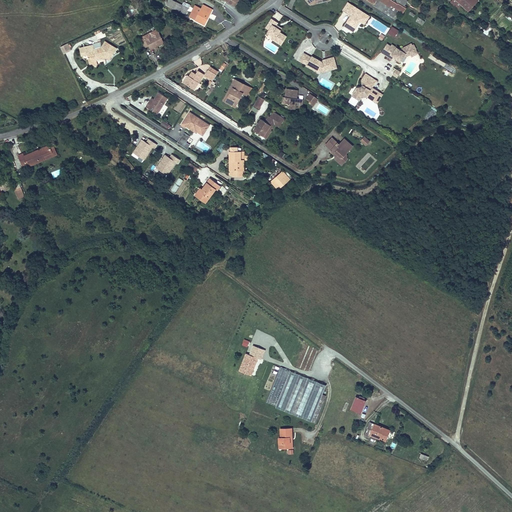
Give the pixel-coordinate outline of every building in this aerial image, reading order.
[(188,9),(182,5),(171,0),(167,0),(166,4),(185,15),(188,9)] [(186,0),(184,0),(182,5),(188,9),(192,3),(186,0)] [(393,0),(381,0),(381,1),(391,7),(392,5),(403,12),(406,7),(404,6),(397,2),(393,0)] [(457,0),(468,10),(478,0),(477,0),(457,0)] [(342,10),(347,13),(352,4),(347,2),(342,10)] [(369,16),(352,4),(347,13),(351,15),(344,26),(351,30),(356,23),(358,24),(360,21),(364,24),(369,16)] [(199,8),(194,19),(204,25),(212,10),(203,5),(201,9),(199,8)] [(418,17),(415,21),(422,25),(425,21),(418,17)] [(273,36),(283,42),(287,36),(280,31),(281,30),(276,26),(277,24),(278,22),(272,18),(265,27),(269,29),(267,32),(273,36)] [(399,30),(392,26),(388,33),(394,37),(399,30)] [(491,37),(493,32),(485,27),(483,32),(491,37)] [(157,30),(140,38),(145,47),(148,46),(151,50),(164,43),(157,30)] [(273,36),(271,39),(281,45),(283,42),(273,36)] [(93,49),(92,45),(80,48),(82,56),(88,54),(90,66),(97,65),(96,60),(105,57),(109,60),(116,49),(105,42),(100,50),(93,49)] [(67,43),(61,47),(64,53),(71,50),(67,43)] [(404,56),(406,53),(410,51),(410,52),(416,49),(414,44),(412,45),(407,47),(407,46),(400,49),(392,44),(391,46),(387,43),(381,52),(393,59),(394,58),(395,56),(398,58),(397,60),(400,62),(404,56)] [(304,53),(300,61),(307,64),(307,65),(311,68),(314,67),(321,70),(323,72),(332,69),(335,68),(336,66),(335,63),(336,63),(335,60),(334,60),(334,59),(332,58),(329,58),(326,59),(327,61),(324,62),(323,63),(318,61),(319,60),(312,56),(311,57),(304,53)] [(430,54),(428,58),(444,66),(446,62),(430,54)] [(216,74),(208,70),(205,76),(212,81),(216,74)] [(204,74),(198,71),(196,74),(192,72),(189,76),(189,77),(185,84),(194,90),(204,74)] [(377,80),(366,74),(362,80),(363,85),(362,87),(357,88),(352,95),(359,100),(361,97),(366,96),(377,103),(383,94),(372,87),(377,80)] [(226,102),(237,81),(234,80),(223,101),(226,102)] [(237,81),(226,102),(235,107),(238,101),(237,101),(238,97),(239,98),(243,92),(247,94),(247,93),(250,88),(237,81)] [(286,89),(285,97),(286,97),(285,104),(289,105),(295,106),(302,107),(303,100),(296,99),(297,90),(286,89)] [(167,98),(158,92),(154,99),(150,105),(148,103),(145,107),(157,114),(167,98)] [(319,99),(310,93),(306,99),(315,104),(319,99)] [(259,109),(264,100),(260,96),(259,96),(259,97),(253,106),(259,109)] [(209,125),(189,112),(181,125),(184,128),(185,126),(193,131),(197,127),(198,128),(197,129),(204,134),(209,125)] [(279,117),(272,113),(269,119),(267,122),(265,121),(261,119),(254,132),(264,137),(268,130),(270,132),(275,123),(280,126),(284,118),(280,115),(279,117)] [(198,128),(197,127),(193,131),(196,133),(196,132),(202,136),(204,134),(197,129),(198,128)] [(178,144),(189,148),(192,140),(189,139),(190,135),(182,132),(178,144)] [(370,142),(364,136),(361,140),(367,146),(370,142)] [(331,150),(334,153),(336,153),(338,154),(337,155),(337,160),(340,162),(343,162),(346,159),(346,155),(345,154),(352,146),(344,139),(339,144),(332,138),(326,145),(331,150)] [(147,142),(143,139),(134,152),(145,159),(154,146),(155,147),(157,144),(156,143),(149,139),(147,142)] [(28,167),(45,160),(43,156),(52,152),(50,148),(49,145),(24,156),(23,153),(18,155),(23,166),(27,165),(28,167)] [(43,156),(45,160),(57,154),(54,146),(50,148),(52,152),(43,156)] [(229,152),(229,160),(232,160),(232,170),(229,170),(229,173),(235,177),(243,177),(243,170),(244,152),(237,152),(237,148),(231,148),(231,152),(229,152)] [(334,153),(331,150),(330,151),(334,155),(335,159),(341,165),(343,162),(340,162),(337,160),(337,155),(338,154),(336,153),(334,153)] [(172,154),(170,157),(166,154),(157,167),(168,175),(177,162),(179,163),(181,160),(179,159),(172,154)] [(199,168),(189,162),(187,165),(196,171),(199,168)] [(282,170),(270,181),(277,188),(289,178),(282,170)] [(198,190),(195,195),(204,202),(206,198),(208,200),(216,189),(217,190),(220,186),(210,178),(202,189),(200,192),(198,190)] [(19,187),(14,189),(19,199),(24,197),(19,187)] [(258,207),(261,203),(254,198),(251,203),(258,207)] [(254,347),(250,355),(258,358),(262,360),(266,351),(254,347)] [(251,376),(258,358),(250,355),(246,354),(239,371),(251,376)] [(281,366),(267,401),(277,405),(276,407),(315,423),(326,395),(322,394),(326,385),(281,366)] [(356,397),(351,409),(361,413),(366,401),(364,400),(364,398),(360,396),(359,398),(356,397)] [(388,436),(386,435),(388,429),(371,422),(365,435),(370,437),(370,435),(386,441),(388,436)] [(279,437),(279,443),(281,443),(281,448),(290,448),(290,438),(292,438),(292,428),(280,429),(281,437),(279,437)]
